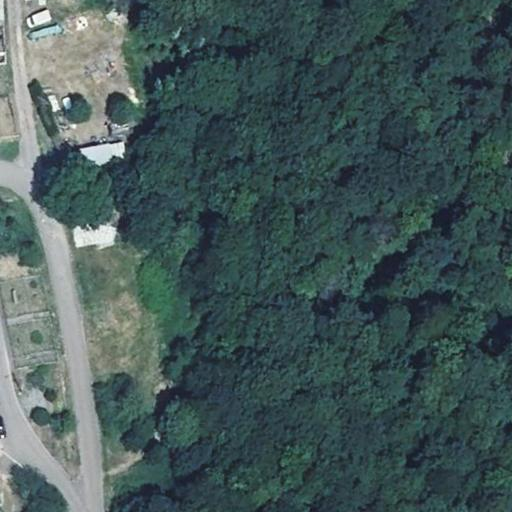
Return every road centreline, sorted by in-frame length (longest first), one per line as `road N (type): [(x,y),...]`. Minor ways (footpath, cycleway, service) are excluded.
road 1 (residential): [(91,511),(67,266),(42,200),(26,188)]
road 2 (track): [(472,0),(511,331)]
road 3 (residential): [(24,0),(26,188)]
road 4 (residential): [(0,373),(10,422),(85,511)]
